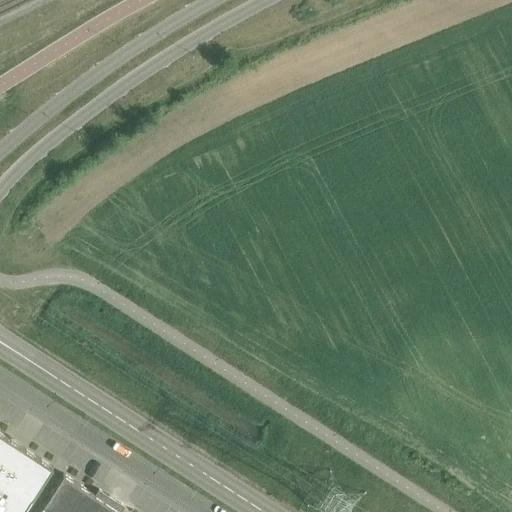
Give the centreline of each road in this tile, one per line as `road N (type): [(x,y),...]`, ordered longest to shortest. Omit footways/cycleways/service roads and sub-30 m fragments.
road 1 (tertiary): [(0,192),(34,156),(147,73),(273,0)]
road 2 (tertiary): [(210,0),(84,83),(0,151)]
road 3 (secondary): [(262,511),(66,385)]
